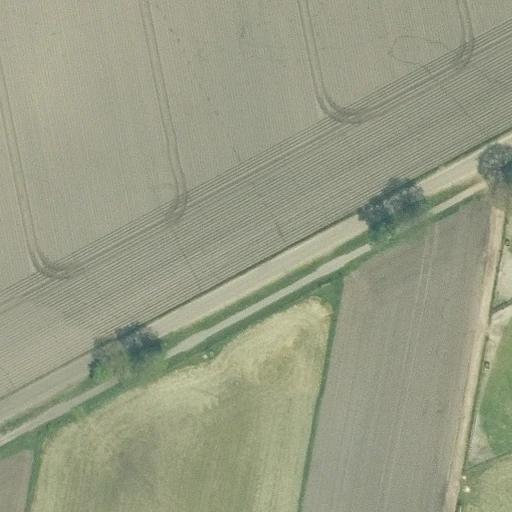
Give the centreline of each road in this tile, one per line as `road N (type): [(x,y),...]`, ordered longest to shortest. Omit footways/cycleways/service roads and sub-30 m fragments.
road 1 (unclassified): [(0,413),(511,135)]
road 2 (track): [(480,151),(502,187),(447,511)]
